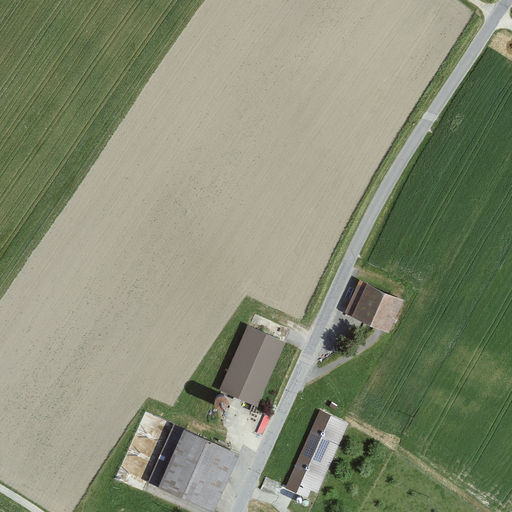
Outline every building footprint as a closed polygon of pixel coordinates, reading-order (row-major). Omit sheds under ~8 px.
[(403,297),(359,277),(343,311),(388,331),(403,297)] [(286,341),(248,325),(220,389),(259,406),(286,341)] [(217,404),(222,393),(209,388),(204,398),(217,404)] [(347,421),(319,409),(284,487),(295,492),(299,483),(317,491),(347,421)] [(239,452),(174,422),(147,482),(212,511),(239,452)]
